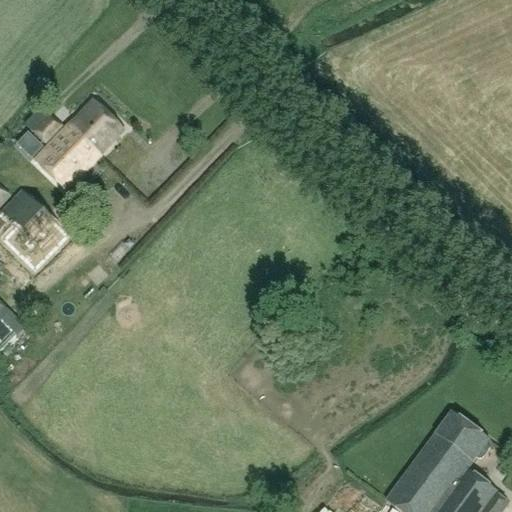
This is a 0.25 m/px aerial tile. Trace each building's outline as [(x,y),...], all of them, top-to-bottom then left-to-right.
[(92,102),(61,134),(78,151),(86,142),(100,156),(123,132),(92,102)] [(44,146),(62,127),(48,114),(30,133),(44,146)] [(34,162),(39,168),(60,187),(65,192),(100,156),(86,142),(78,151),(61,134),(47,149),(34,162)] [(0,210),(11,199),(0,187),(0,210)] [(0,214),(0,239),(34,272),(67,237),(21,193),(0,214)] [(451,413),(385,502),(397,511),(502,511),(509,503),(495,493),(496,492),(467,471),(474,460),(481,461),(490,448),(489,441),(451,413)]
